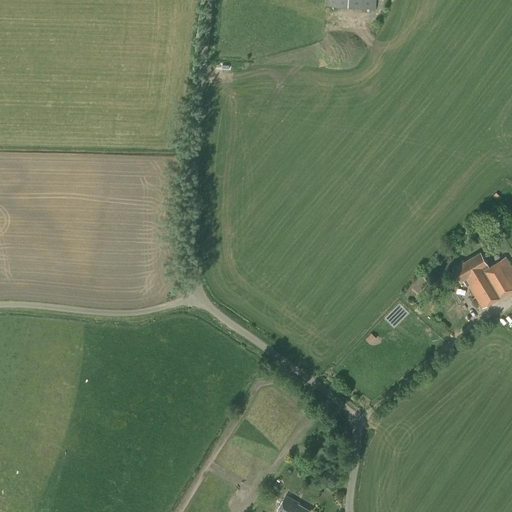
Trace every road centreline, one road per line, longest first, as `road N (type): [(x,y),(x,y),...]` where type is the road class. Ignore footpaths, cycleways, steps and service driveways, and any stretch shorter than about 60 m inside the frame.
road 1 (unclassified): [(350,511),(359,423),(344,404),(213,312),(193,278),(191,104),(210,0)]
road 2 (unknown): [(359,423),(471,321),(511,295)]
